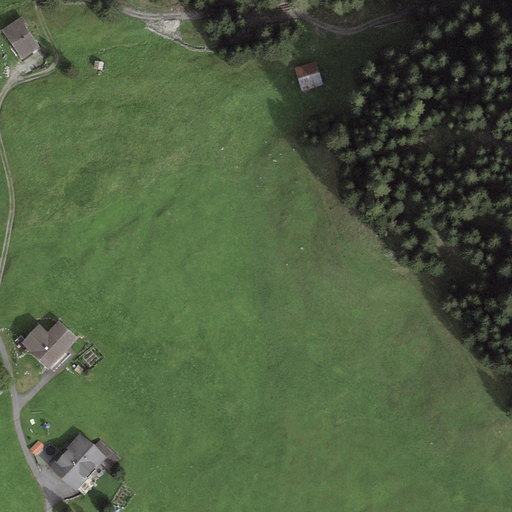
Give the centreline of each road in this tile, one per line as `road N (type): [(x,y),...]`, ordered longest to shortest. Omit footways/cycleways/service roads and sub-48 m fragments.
road 1 (track): [(101,0),(155,16),(257,22),(303,15),(331,29),(430,0)]
road 2 (track): [(0,287),(12,221),(0,146)]
road 3 (track): [(40,478),(19,435),(0,342)]
